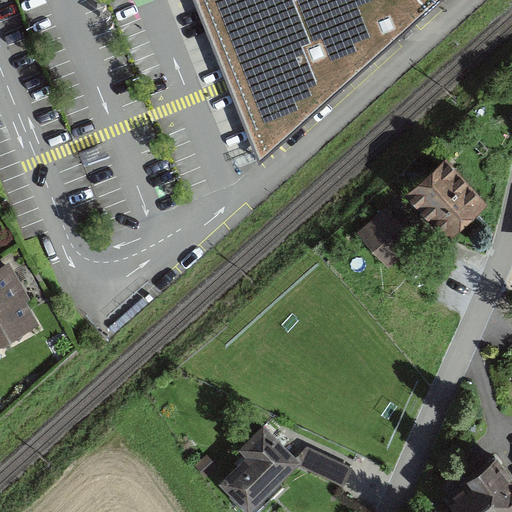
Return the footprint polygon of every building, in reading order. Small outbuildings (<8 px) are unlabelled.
[(192,0),(257,163),(444,0),(192,0)] [(479,202),(438,154),(395,192),(436,240),(479,202)] [(412,246),(384,207),(354,230),(382,268),(412,246)] [(0,341),(36,323),(6,263),(0,266),(0,341)] [(291,457),(259,422),(234,445),(242,454),(214,479),(238,505),(291,457)] [(352,467),(303,445),(295,464),(344,486),(352,467)] [(509,511),(511,511),(511,485),(490,454),(428,496),(438,511),(509,511)]
